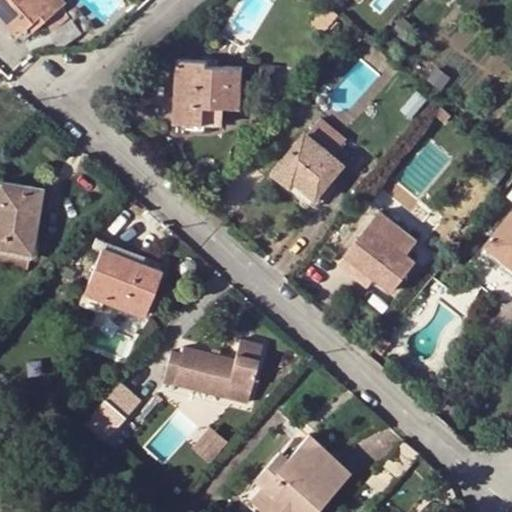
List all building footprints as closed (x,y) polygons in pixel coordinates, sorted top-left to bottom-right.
[(0,0),(0,12),(24,39),(65,1),(64,0),(0,0)] [(337,16),(323,5),(309,22),(323,33),(337,16)] [(361,34),(367,40),(373,34),(366,28),(361,34)] [(363,38),(353,30),(347,38),(356,46),(363,38)] [(207,61),(178,61),(175,122),(204,124),(205,106),(242,107),(242,65),(207,66),(207,61)] [(452,115),(442,105),(434,113),(445,123),(452,115)] [(320,119),(308,134),(343,163),(345,165),(352,157),(341,148),(347,141),(320,119)] [(273,171),(291,185),(295,180),(315,197),(343,163),(308,134),(305,132),(273,171)] [(295,180),(291,185),(315,206),(347,167),(345,165),(343,163),(315,197),(295,180)] [(42,188),(0,181),(0,262),(29,267),(42,188)] [(511,212),(487,244),(504,258),(511,264),(511,212)] [(369,224),(346,254),(373,276),(390,290),(413,259),(369,224)] [(138,264),(138,262),(141,255),(103,241),(100,249),(138,264)] [(161,271),(138,262),(138,264),(100,249),(84,291),(144,315),(161,271)] [(373,276),(346,254),(340,263),(368,284),(373,276)] [(511,264),(504,258),(496,267),(511,279),(511,264)] [(392,343),(384,336),(375,348),(383,355),(392,343)] [(261,344),(239,339),(235,359),(184,347),(183,352),(172,350),(164,381),(173,383),(174,380),(227,394),(229,382),(251,386),(261,344)] [(227,394),(174,380),(173,383),(226,396),(227,394)] [(140,398),(120,381),(98,406),(118,423),(140,398)] [(251,386),(229,382),(227,394),(226,396),(248,401),(251,386)] [(225,442),(210,428),(194,446),(209,460),(225,442)] [(309,434),(289,458),(264,484),(253,498),(268,511),(312,511),(349,471),(309,434)] [(264,484),(289,458),(280,451),(257,479),(264,484)]
